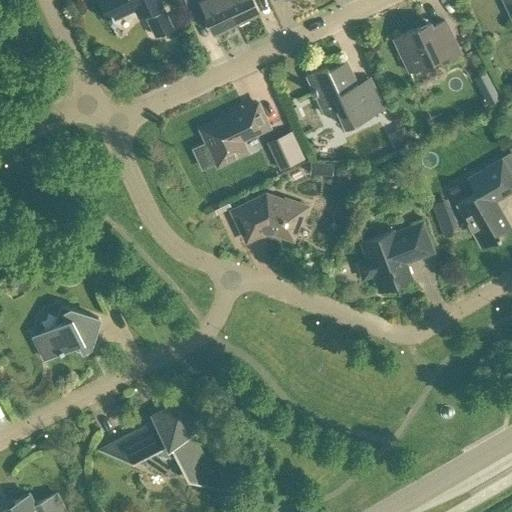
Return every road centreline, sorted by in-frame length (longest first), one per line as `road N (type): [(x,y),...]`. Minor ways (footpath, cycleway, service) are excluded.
road 1 (residential): [(106,128),(383,0)]
road 2 (residential): [(511,279),(405,336),(233,274)]
road 3 (residential): [(0,439),(195,339),(214,320),(233,274)]
road 4 (residential): [(233,274),(188,256),(161,234),(106,128)]
road 5 (tertiary): [(385,511),(511,439)]
